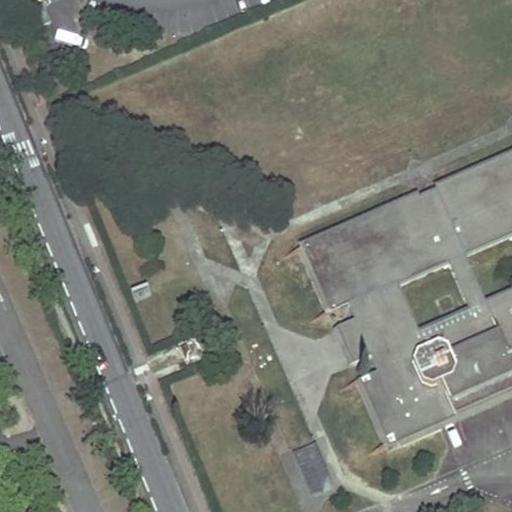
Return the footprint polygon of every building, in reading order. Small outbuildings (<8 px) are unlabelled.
[(35,15),(19,22),(25,36),(40,30),(35,15)] [(511,145),(292,240),(322,306),(348,296),(358,315),(370,347),(379,366),(360,374),(386,437),(511,383),(511,145)] [(358,315),(335,323),(347,356),(370,347),(358,315)] [(180,349),(188,368),(207,360),(199,341),(180,349)] [(472,463),(490,454),(511,443),(511,406),(481,422),(479,419),(447,435),(453,446),(461,442),(472,463)]
